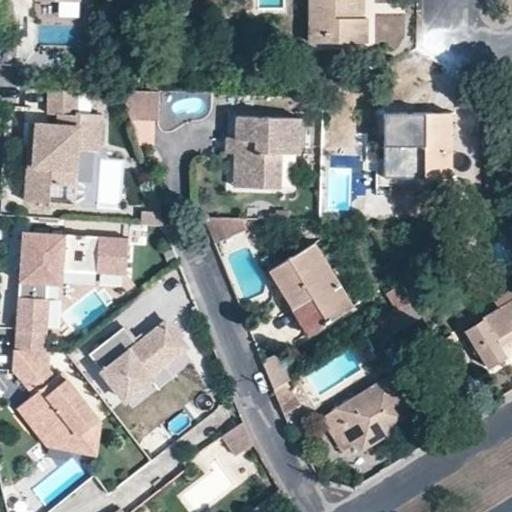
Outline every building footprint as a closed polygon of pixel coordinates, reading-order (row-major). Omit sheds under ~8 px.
[(328,39),(328,45),(367,45),(365,21),(355,21),(355,0),(311,0),(311,38),(328,39)] [(80,85),(51,83),(50,109),(60,110),(59,120),(38,118),(37,137),(31,137),(27,196),(51,198),(53,179),(77,181),(81,124),(103,125),(104,109),(79,108),(80,85)] [(129,116),(136,117),(129,89),(123,88),(120,88),(129,116)] [(157,116),(148,89),(137,89),(129,89),(136,117),(157,116)] [(238,138),(242,103),(232,102),(230,137),(238,138)] [(302,108),(242,103),(238,138),(236,153),(245,153),(243,171),(281,174),(283,141),(300,143),(302,108)] [(405,168),(406,178),(452,179),(452,114),(388,114),(386,167),(405,168)] [(81,124),(80,144),(101,146),(103,125),(81,124)] [(235,170),(243,171),(245,153),(236,153),(235,170)] [(386,177),(406,178),(405,168),(386,167),(386,177)] [(139,218),(162,220),(159,209),(141,206),(139,218)] [(246,235),(242,220),(198,219),(211,249),(246,235)] [(33,235),(23,234),(20,273),(31,264),(33,235)] [(20,273),(13,349),(43,352),(46,322),(31,321),(33,300),(44,301),(45,284),(60,271),(125,277),(128,243),(33,235),(31,264),(20,273)] [(309,305),(324,331),(355,313),(315,247),(268,274),(293,315),(309,305)] [(511,292),(481,312),(488,322),(511,306),(511,292)] [(31,321),(46,322),(48,301),(44,301),(33,300),(31,321)] [(308,341),(324,331),(309,305),(293,315),(308,341)] [(511,306),(488,322),(465,336),(488,371),(506,359),(502,352),(497,345),(511,336),(511,306)] [(124,330),(89,356),(124,403),(150,383),(151,382),(149,380),(164,368),(186,351),(167,325),(137,348),(124,330)] [(497,345),(502,352),(511,346),(511,336),(497,345)] [(47,352),(13,349),(12,369),(31,395),(15,406),(45,446),(95,461),(98,426),(59,373),(52,378),(46,368),(47,352)] [(280,352),(261,363),(273,391),(289,382),(292,380),(280,352)] [(164,368),(149,380),(151,382),(150,383),(157,392),(173,380),(164,368)] [(387,380),(319,418),(338,451),(356,441),(361,450),(410,422),(387,380)] [(301,402),(289,382),(273,391),(284,413),(301,402)] [(247,447),(257,441),(245,415),(231,425),(247,447)] [(235,454),(247,447),(231,425),(221,433),(235,454)] [(101,511),(130,511),(135,509),(138,511),(143,511),(155,504),(139,484),(101,511)]
